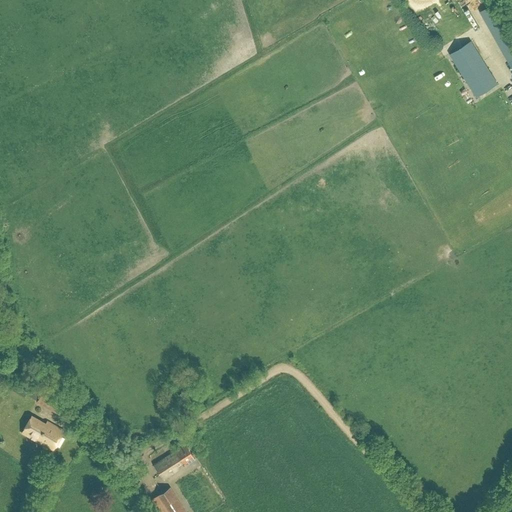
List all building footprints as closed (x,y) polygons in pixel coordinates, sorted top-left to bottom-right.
[(511,25),(502,8),(487,16),(511,58),(511,57),(511,25)] [(450,54),(477,97),(498,83),(471,40),(450,54)] [(357,53),(353,56),(358,64),(362,61),(357,53)] [(30,387),(17,380),(12,390),(24,396),(26,394),(30,396),(33,389),(29,388),(30,387)] [(177,395),(185,406),(191,402),(184,390),(177,395)] [(40,393),(37,400),(36,401),(59,414),(63,406),(40,393)] [(31,415),(21,433),(52,450),(64,430),(47,420),(45,423),(31,415)] [(152,464),(163,479),(179,469),(177,466),(183,462),(185,465),(195,459),(185,443),(152,464)] [(150,499),(158,511),(187,511),(170,486),(150,499)]
